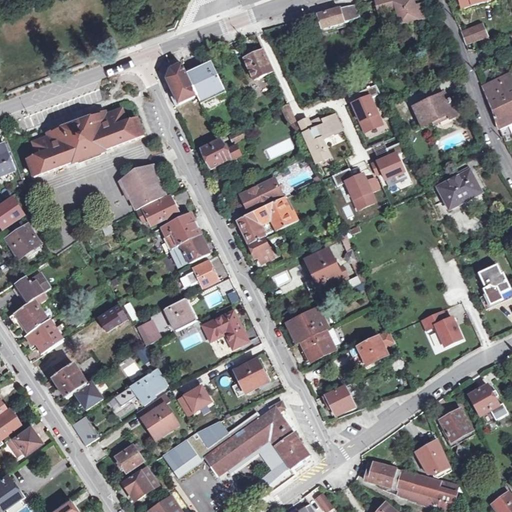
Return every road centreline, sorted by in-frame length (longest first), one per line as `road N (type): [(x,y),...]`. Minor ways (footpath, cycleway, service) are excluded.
road 1 (residential): [(336,462),(182,158),(140,57)]
road 2 (residential): [(336,462),(457,372),(511,346)]
road 3 (residential): [(0,334),(113,511)]
road 4 (residential): [(441,0),(487,131),(511,177)]
road 5 (tertiary): [(140,57),(301,0)]
road 6 (tertiary): [(0,109),(140,57)]
